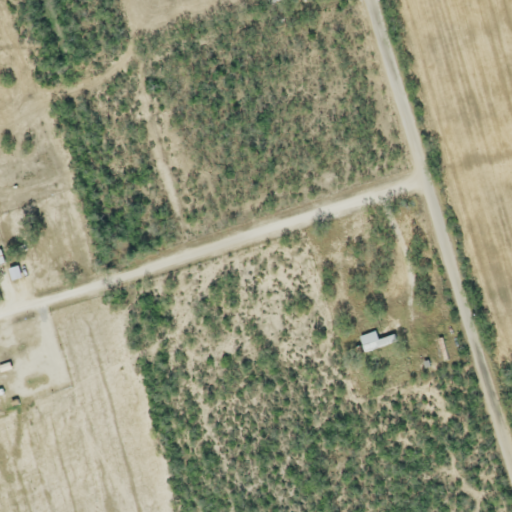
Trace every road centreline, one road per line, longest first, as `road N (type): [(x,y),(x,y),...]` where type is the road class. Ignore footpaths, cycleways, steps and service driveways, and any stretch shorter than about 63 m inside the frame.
road 1 (residential): [(511,473),(368,0)]
road 2 (residential): [(0,316),(422,179)]
